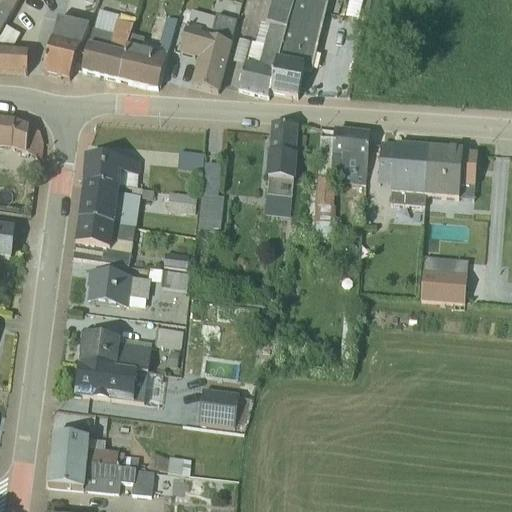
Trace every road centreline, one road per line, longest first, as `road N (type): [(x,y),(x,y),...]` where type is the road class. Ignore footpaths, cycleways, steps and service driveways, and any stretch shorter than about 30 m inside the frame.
road 1 (residential): [(69,108),(133,105),(511,130)]
road 2 (residential): [(69,108),(17,497)]
